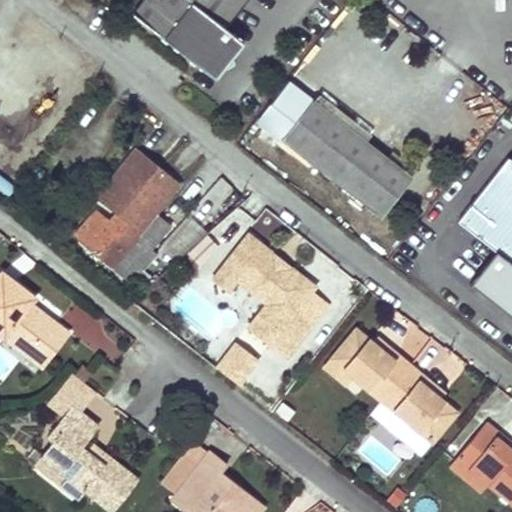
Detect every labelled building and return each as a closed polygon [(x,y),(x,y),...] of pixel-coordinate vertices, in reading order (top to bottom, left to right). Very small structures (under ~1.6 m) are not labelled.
[(241,0),(141,0),(130,15),(214,81),(243,44),(221,27),(241,0)] [(310,100),(279,140),(378,219),(410,178),(310,100)] [(113,178),(155,212),(177,184),(135,150),(113,178)] [(511,164),(505,159),(456,222),(511,265),(511,164)] [(169,226),(154,214),(155,212),(113,178),(98,196),(116,211),(88,246),(129,280),(149,256),(146,254),(169,226)] [(214,228),(227,243),(251,222),(239,207),(214,228)] [(199,264),(218,244),(205,231),(185,251),(199,264)] [(272,256),(272,250),(249,231),(212,277),(227,288),(236,276),(266,300),(257,312),(277,328),(269,339),(287,353),(313,320),(296,307),(315,284),(291,265),(285,266),(272,256)] [(285,266),(291,265),(272,250),(272,256),(285,266)] [(0,275),(0,337),(4,340),(9,334),(46,363),(67,337),(29,308),(34,301),(0,275)] [(75,301),(61,316),(115,364),(134,342),(102,313),(96,320),(75,301)] [(277,328),(257,312),(249,323),(269,339),(277,328)] [(430,443),(454,413),(437,399),(428,392),(432,386),(383,347),(378,353),(369,345),(352,331),(328,362),(362,389),(396,416),(430,443)] [(46,363),(9,334),(4,340),(42,369),(46,363)] [(369,345),(378,353),(383,347),(373,339),(369,345)] [(237,381),(256,358),(234,341),(223,354),(238,366),(230,376),(237,381)] [(223,354),(215,364),(230,376),(238,366),(223,354)] [(362,389),(328,362),(320,371),(354,398),(362,389)] [(90,390),(77,382),(55,408),(69,420),(76,412),(85,418),(101,399),(90,390)] [(432,386),(428,392),(437,399),(442,394),(432,386)] [(58,448),(45,462),(73,484),(66,492),(82,504),(88,496),(109,511),(121,511),(142,486),(112,463),(106,471),(90,458),(85,454),(102,433),(85,418),(76,412),(69,420),(51,442),(58,448)] [(422,453),(430,443),(396,416),(388,426),(422,453)] [(485,422),(456,456),(489,483),(511,501),(511,452),(493,438),(497,432),(485,422)] [(511,442),(497,432),(493,438),(511,452),(511,442)] [(182,499),(214,458),(199,446),(166,486),(182,499)] [(112,463),(97,450),(90,458),(106,471),(112,463)] [(489,483),(456,456),(449,464),(482,491),(489,483)] [(182,499),(178,504),(187,511),(254,511),(221,485),(227,478),(232,472),(214,458),(182,499)] [(73,484),(45,462),(39,471),(66,492),(73,484)] [(265,511),(267,510),(227,478),(221,485),(254,511),(265,511)]
